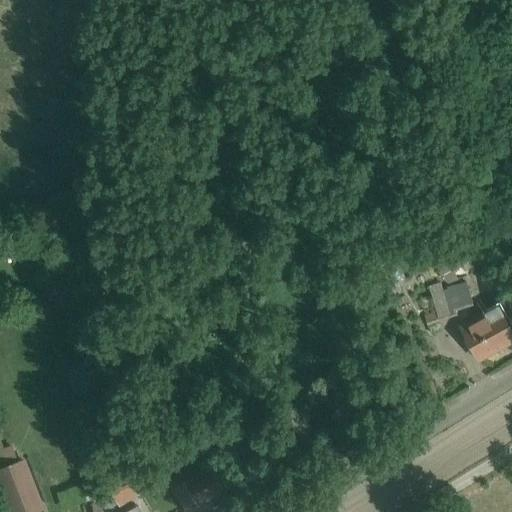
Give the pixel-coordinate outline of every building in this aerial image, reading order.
[(443,286),(458,280),(449,259),(435,264),(443,286)] [(450,289),(443,291),(441,283),(428,286),(435,312),(425,315),(430,334),(442,331),(440,323),(457,318),(454,307),(472,302),(467,282),(449,287),(450,289)] [(460,327),(479,358),(511,338),(511,328),(498,305),(460,327)] [(0,450),(0,480),(12,511),(40,511),(42,511),(22,460),(18,462),(12,446),(0,450)] [(212,466),(185,481),(199,507),(226,492),(212,466)] [(126,504),(144,491),(134,478),(116,492),(126,504)] [(104,502),(91,503),(92,511),(112,511),(112,508),(119,503),(114,496),(104,502)]
